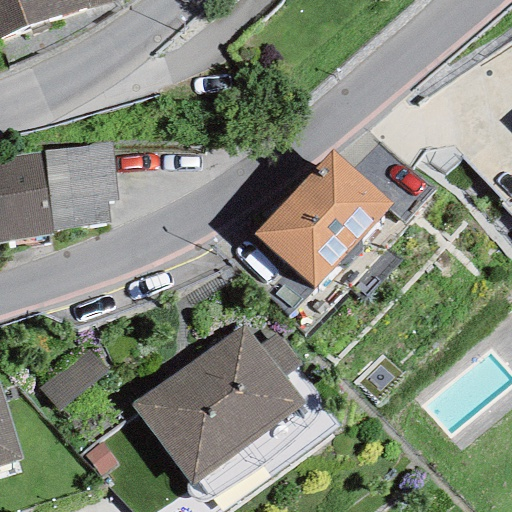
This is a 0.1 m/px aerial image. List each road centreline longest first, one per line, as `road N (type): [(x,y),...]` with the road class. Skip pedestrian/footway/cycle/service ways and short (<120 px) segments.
road 1 (tertiary): [(481,0),(304,150),(212,216),(0,301)]
road 2 (tertiary): [(0,104),(43,90),(175,0)]
